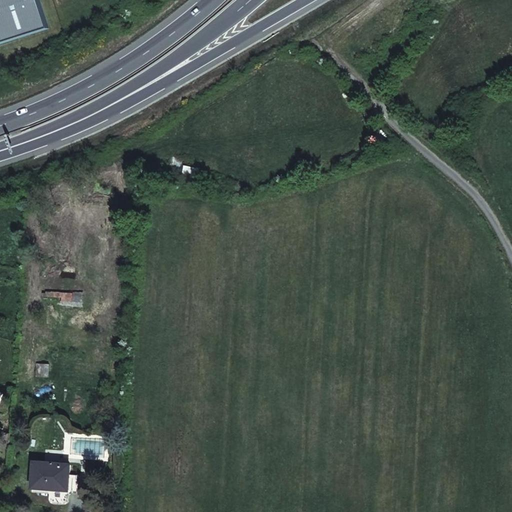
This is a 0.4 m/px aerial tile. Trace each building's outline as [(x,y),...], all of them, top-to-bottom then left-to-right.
[(0,0),(0,45),(51,29),(42,0),(0,0)] [(63,293),(63,298),(62,306),(83,308),(84,294),(63,293)] [(37,365),(37,376),(50,377),(50,365),(37,365)] [(71,465),(36,462),(34,487),(69,490),(71,465)] [(62,489),(50,488),(49,502),(60,502),(62,489)]
